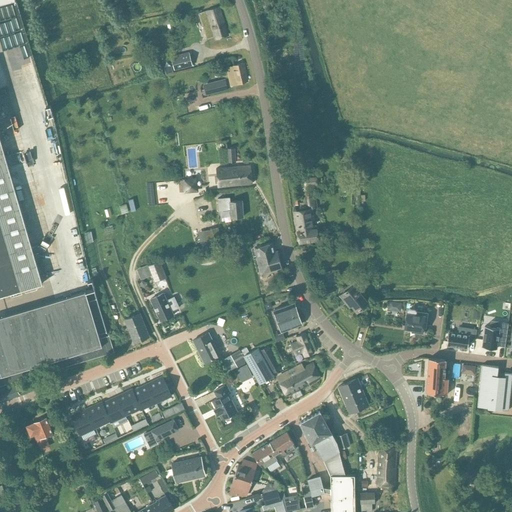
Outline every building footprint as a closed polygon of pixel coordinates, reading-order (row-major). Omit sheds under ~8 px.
[(219,7),(209,10),(207,11),(217,39),(228,36),(219,7)] [(198,13),(189,16),(191,23),(200,20),(198,13)] [(189,54),(173,58),(176,69),(192,65),(189,54)] [(243,63),(226,67),(231,85),(247,82),(243,63)] [(225,79),(203,84),(206,95),(228,89),(225,79)] [(37,85),(25,87),(30,111),(42,109),(37,85)] [(0,296),(42,284),(0,137),(0,296)] [(235,152),(227,152),(228,162),(236,162),(235,152)] [(251,166),(241,167),(216,169),(218,187),(253,183),(251,166)] [(306,186),(317,184),(319,184),(319,175),(316,176),(316,177),(305,179),(306,186)] [(178,179),(180,192),(197,190),(196,177),(178,179)] [(299,242),(309,241),(319,239),(317,230),(314,231),(313,220),(315,219),(313,209),(318,208),(316,197),(315,192),(306,193),(309,206),(311,205),(312,209),(294,212),(299,242)] [(219,211),(221,211),(231,210),(231,217),(243,216),(242,201),(230,202),(230,197),(218,198),(219,211)] [(129,212),(126,204),(119,206),(122,214),(129,212)] [(206,231),(209,244),(221,242),(218,228),(206,231)] [(91,231),(85,233),(87,243),(93,242),(91,231)] [(369,241),(355,245),(357,252),(370,249),(369,241)] [(262,245),(255,247),(257,257),(275,253),(274,252),(272,243),(262,245)] [(215,250),(198,254),(200,264),(217,260),(215,250)] [(275,253),(257,257),(261,272),(272,269),(282,267),(277,251),(274,252),(275,253)] [(166,278),(160,261),(148,266),(155,282),(166,278)] [(0,385),(114,352),(109,334),(108,335),(100,338),(99,334),(106,332),(106,333),(107,333),(94,289),(95,289),(92,279),(88,281),(88,283),(89,283),(88,281),(92,280),(94,288),(86,291),(85,289),(85,291),(0,316),(0,370),(1,375),(0,375),(0,385)] [(353,285),(348,289),(340,295),(345,301),(347,299),(351,305),(350,306),(351,306),(352,306),(357,312),(365,306),(367,304),(353,285)] [(151,299),(157,312),(161,321),(173,315),(163,293),(151,299)] [(270,301),(264,303),(266,310),(273,308),(270,301)] [(389,301),(387,310),(401,312),(402,303),(389,301)] [(294,303),(285,307),(274,311),(282,331),(302,324),(294,303)] [(407,313),(405,322),(404,329),(412,330),(412,331),(413,333),(422,334),(425,316),(416,315),(416,311),(416,309),(409,308),(407,310),(407,313)] [(474,308),(473,318),(480,319),(481,309),(474,308)] [(125,320),(130,333),(134,342),(149,336),(140,313),(125,320)] [(497,349),(498,337),(506,338),(508,323),(491,321),(490,327),(485,326),(482,347),(497,349)] [(449,332),(447,346),(467,349),(469,338),(475,339),(476,330),(458,327),(457,333),(449,332)] [(277,332),(274,334),(275,338),(276,342),(285,339),(283,333),(278,335),(277,332)] [(208,333),(202,336),(193,340),(204,363),(220,355),(208,333)] [(298,340),(294,342),(291,343),(296,355),(303,352),(305,356),(313,353),(305,333),(297,336),(298,340)] [(268,346),(259,351),(265,362),(274,357),(268,346)] [(258,348),(244,356),(248,364),(259,384),(273,376),(265,362),(259,351),(258,348)] [(248,364),(244,356),(240,350),(231,355),(238,368),(246,364),(247,364),(248,364)] [(445,371),(445,360),(429,358),(428,370),(445,371)] [(300,364),(277,377),(287,396),(319,378),(311,363),(302,368),(300,364)] [(238,368),(236,370),(242,383),(253,377),(247,364),(246,364),(238,368)] [(462,364),(461,374),(475,375),(476,366),(462,364)] [(498,367),(482,365),(477,407),(509,410),(511,377),(511,373),(505,373),(504,377),(497,376),(498,367)] [(427,382),(448,383),(448,378),(444,378),(445,371),(428,370),(427,382)] [(163,376),(147,383),(156,403),(172,396),(163,376)] [(368,404),(357,379),(339,386),(349,412),(368,404)] [(426,394),(447,395),(448,383),(427,382),(426,394)] [(132,388),(130,389),(140,409),(141,411),(156,403),(147,383),(133,390),(132,388)] [(228,393),(230,393),(226,385),(214,391),(218,398),(212,401),(222,419),(237,411),(228,393)] [(0,402),(19,394),(16,386),(0,392),(0,402)] [(130,389),(116,396),(125,416),(140,409),(130,389)] [(102,401),(100,401),(110,422),(111,423),(125,416),(116,396),(103,402),(102,401)] [(100,401),(85,408),(95,429),(110,422),(100,401)] [(162,411),(165,418),(184,409),(181,402),(162,411)] [(85,408),(71,415),(76,427),(71,429),(75,437),(80,435),(80,436),(95,429),(85,408)] [(472,410),(469,409),(466,409),(466,411),(463,431),(461,431),(461,437),(464,437),(469,437),(469,434),(472,410)] [(337,443),(325,420),(320,411),(310,417),(334,461),(342,459),(339,450),(337,443)] [(159,413),(152,416),(154,422),(162,418),(159,413)] [(34,422),(34,423),(26,426),(31,437),(35,435),(38,443),(41,451),(50,447),(46,436),(53,433),(46,417),(34,422)] [(310,417),(300,422),(311,443),(308,444),(312,452),(313,452),(318,450),(323,459),(330,475),(331,511),(355,511),(354,474),(346,475),(342,459),(334,461),(310,417)] [(163,425),(152,430),(152,431),(156,441),(168,435),(163,425)] [(269,442),(276,453),(280,451),(283,456),(296,448),(292,443),(294,443),(287,431),(269,442)] [(341,448),(348,446),(345,434),(337,437),(341,448)] [(37,451),(33,442),(27,445),(30,454),(37,451)] [(276,453),(269,442),(253,453),(260,464),(270,457),(273,463),(277,460),(273,455),(276,453)] [(380,446),(379,456),(376,486),(395,486),(396,466),(397,448),(380,446)] [(339,450),(342,459),(352,457),(351,450),(342,452),(341,449),(339,450)] [(127,463),(134,460),(133,457),(131,458),(129,454),(123,458),(127,463)] [(172,463),(176,482),(205,475),(201,456),(172,463)] [(235,475),(252,480),(256,469),(254,469),(256,463),(243,459),(241,465),(238,464),(235,475)] [(170,490),(163,478),(161,475),(156,477),(158,481),(165,493),(170,490)] [(232,486),(230,491),(230,492),(230,493),(231,493),(231,494),(232,494),(233,495),(246,496),(247,491),(249,491),(252,480),(235,475),(231,486),(232,486)] [(312,496),(324,492),(320,476),(307,479),(312,496)] [(266,485),(260,494),(261,494),(278,489),(266,485)] [(58,494),(53,486),(47,490),(52,497),(58,494)] [(260,494),(251,497),(252,500),(263,496),(267,510),(266,510),(266,511),(283,511),(282,506),(283,506),(278,489),(261,494),(260,494)] [(116,508),(107,493),(102,496),(110,511),(116,508)] [(374,493),(360,494),(361,511),(372,511),(371,503),(375,503),(374,493)] [(170,511),(174,510),(169,501),(166,495),(156,501),(157,501),(155,502),(156,505),(158,504),(161,508),(155,511),(170,511)] [(303,507),(311,505),(309,495),(301,497),(303,507)] [(98,511),(104,511),(107,511),(101,498),(94,501),(98,511)] [(297,507),(296,498),(285,500),(287,509),(297,507)] [(156,505),(155,502),(137,511),(134,511),(132,511),(131,511),(126,501),(117,506),(120,511),(155,511),(161,508),(158,504),(156,505)]
